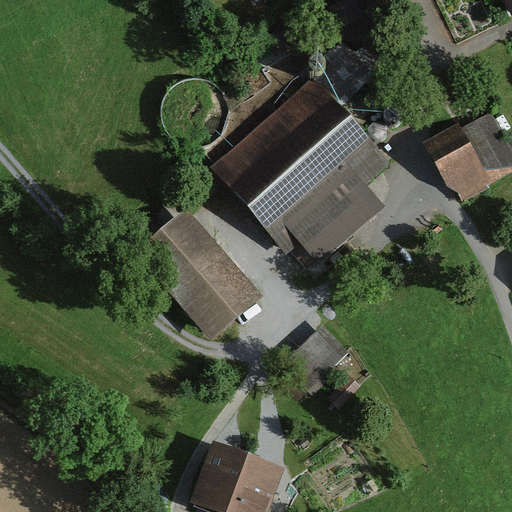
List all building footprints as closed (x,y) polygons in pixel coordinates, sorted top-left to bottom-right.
[(511,0),(492,0),(507,31),(511,28),(511,0)] [(212,174),(286,258),(300,246),(318,268),(385,209),(366,188),(392,166),(317,82),(212,174)] [(511,147),(491,113),(437,146),(472,203),(511,177),(511,147)] [(205,350),(260,302),(184,216),(130,263),(205,350)] [(283,365),(312,390),(350,348),(322,322),(283,365)] [(263,511),(277,472),(216,452),(196,511),(263,511)]
